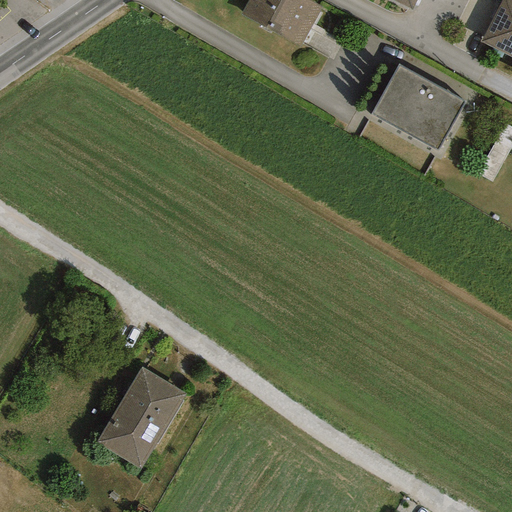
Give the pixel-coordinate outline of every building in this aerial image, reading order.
[(322,8),(306,0),(247,0),(239,16),(300,49),(322,8)] [(416,0),(390,0),(411,10),(416,0)] [(511,72),(511,74),(511,0),(499,0),(477,43),(511,60),(511,72)] [(466,102),(398,64),(370,115),(437,153),(466,102)] [(186,394),(142,367),(96,441),(140,468),(186,394)]
